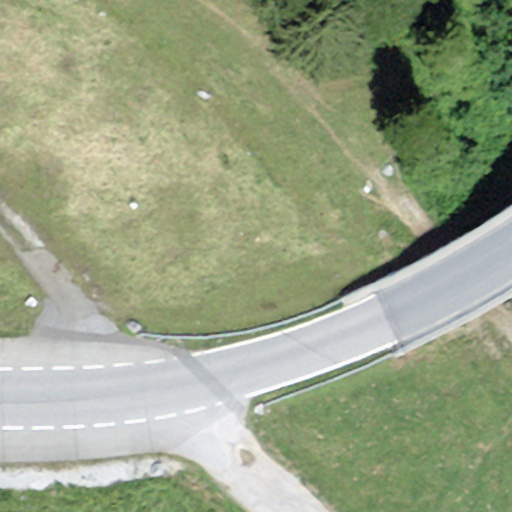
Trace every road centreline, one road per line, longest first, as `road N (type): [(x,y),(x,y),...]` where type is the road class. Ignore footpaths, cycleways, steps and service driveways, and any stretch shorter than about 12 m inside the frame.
road 1 (unclassified): [(173,393),(382,324),(511,253)]
road 2 (track): [(86,400),(59,312),(0,216)]
road 3 (unclassified): [(0,402),(173,393)]
road 4 (unclassified): [(173,393),(287,511)]
